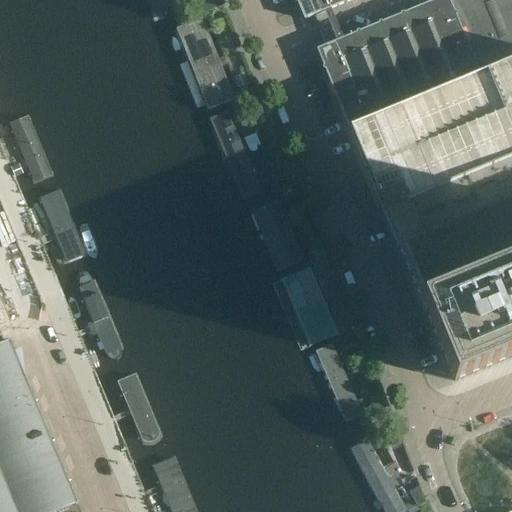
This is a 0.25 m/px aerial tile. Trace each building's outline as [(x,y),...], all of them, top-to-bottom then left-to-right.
[(172,0),(149,0),(157,19),(177,11),(172,0)] [(194,0),(200,14),(225,3),(223,0),(194,0)] [(354,0),(295,0),(304,21),(354,0)] [(479,74),(511,60),(511,0),(440,0),(317,51),(349,128),(479,74)] [(203,18),(173,30),(208,116),(237,104),(203,18)] [(511,60),(479,74),(349,128),(398,247),(401,254),(454,383),(511,358),(511,60)] [(15,100),(0,105),(0,116),(27,181),(45,173),(15,100)] [(217,121),(217,122),(248,196),(249,197),(250,198),(251,199),(252,200),(254,200),(255,200),(256,200),(258,199),(259,198),(260,198),(261,196),(261,195),(261,194),(261,192),(261,191),(231,117),(230,116),(229,115),(228,114),(226,114),(225,114),(224,114),(222,114),(221,115),(220,116),(219,117),(218,118),(217,119),(217,121)] [(52,190),(34,198),(65,272),(83,264),(52,190)] [(279,201),(253,212),(278,273),(305,262),(279,201)] [(309,267),(280,279),(309,347),(338,335),(309,267)] [(101,293),(82,300),(113,374),(131,367),(101,293)] [(0,345),(0,511),(59,511),(75,506),(77,505),(10,342),(0,345)] [(334,344),(315,352),(346,427),(365,419),(334,344)] [(138,383),(120,391),(151,465),(169,457),(138,383)] [(407,511),(366,439),(348,449),(383,511),(407,511)] [(191,511),(176,474),(157,481),(170,511),(191,511)]
